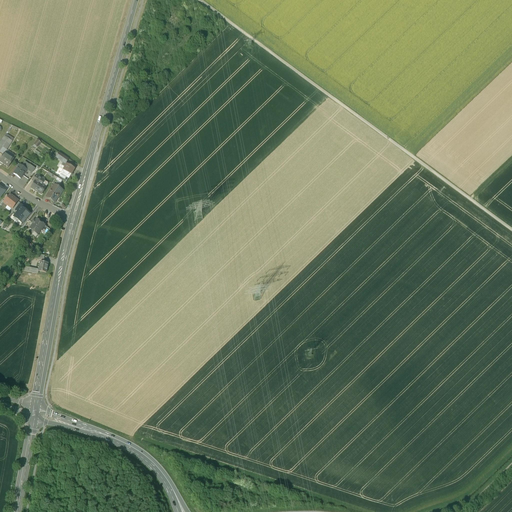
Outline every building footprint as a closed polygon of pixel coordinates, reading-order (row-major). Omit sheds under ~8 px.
[(37,148),(42,143),(38,139),(33,144),(37,148)] [(9,145),(2,140),(0,142),(0,153),(3,155),(3,154),(4,154),(9,145)] [(4,154),(3,154),(3,155),(0,159),(0,162),(8,168),(13,160),(4,154)] [(68,159),(60,154),(57,159),(63,163),(65,164),(66,163),(68,159)] [(29,166),(24,162),(21,167),(26,170),(31,174),(32,173),(35,169),(30,165),(29,166)] [(71,166),(66,163),(65,164),(63,163),(61,166),(65,167),(64,170),(65,171),(71,174),(74,169),(70,167),(71,166)] [(21,167),(20,165),(13,174),(20,179),(23,175),(26,170),(21,167)] [(31,174),(26,170),(23,175),(28,179),(32,174),(32,173),(31,174)] [(44,181),(35,176),(32,180),(35,182),(35,181),(41,185),(44,181)] [(48,183),(44,181),(41,185),(35,181),(35,182),(31,188),(41,195),(48,183)] [(54,187),(47,197),(55,202),(57,198),(59,198),(61,195),(60,194),(61,191),(54,187)] [(18,201),(10,194),(8,197),(4,202),(12,208),(18,201)] [(23,209),(24,207),(19,203),(15,210),(18,212),(19,212),(20,212),(23,209)] [(23,209),(20,212),(19,212),(18,212),(17,214),(16,213),(14,217),(19,221),(20,221),(22,223),(29,214),(23,209)] [(37,220),(29,229),(31,230),(30,231),(30,232),(32,234),(34,233),(38,235),(41,231),(45,226),(37,220)] [(42,262),(40,262),(39,270),(38,272),(46,273),(48,263),(45,263),(45,261),(42,261),(42,262)] [(39,270),(30,268),(30,267),(27,266),(22,271),(38,274),(38,272),(39,270)]
